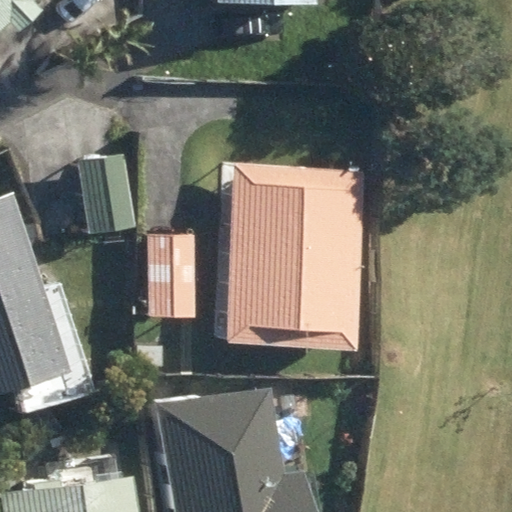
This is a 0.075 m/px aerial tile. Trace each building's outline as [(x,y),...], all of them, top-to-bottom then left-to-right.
[(0,0),(0,26),(14,15),(6,5),(12,0),(0,0)] [(179,0),(179,7),(273,10),(273,0),(179,0)] [(61,163),(69,236),(113,231),(106,158),(61,163)] [(202,348),(323,357),(336,177),(216,167),(202,348)] [(0,386),(38,376),(0,237),(0,386)] [(129,321),(175,323),(178,239),(132,237),(129,321)] [(119,370),(148,371),(149,348),(120,348),(119,370)] [(281,511),(277,476),(260,479),(250,396),(141,407),(152,511),(281,511)] [(0,511),(106,511),(104,482),(0,492),(0,511)]
